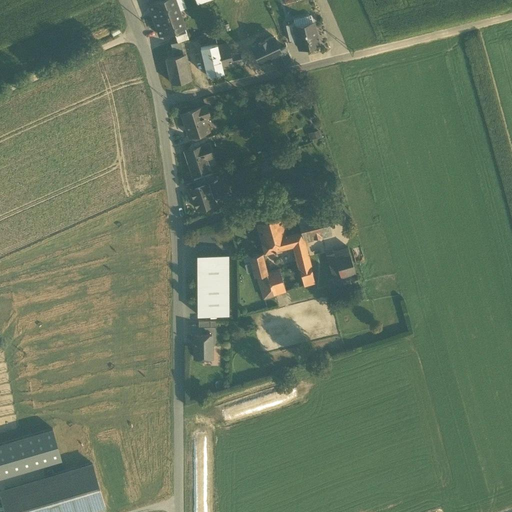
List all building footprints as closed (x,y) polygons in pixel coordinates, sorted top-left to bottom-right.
[(157,0),(148,3),(154,18),(178,10),(174,0),(157,0)] [(183,0),(174,0),(178,10),(186,7),(183,0)] [(184,25),(178,10),(154,18),(159,33),(173,29),(184,25)] [(294,22),(295,26),(312,22),(310,15),(304,16),(293,19),(294,22)] [(285,24),(289,40),(297,38),(294,26),(295,26),(294,22),(285,24)] [(317,43),(312,22),(295,26),(294,26),(297,38),(299,47),(317,43)] [(173,29),(175,35),(186,31),(184,25),(173,29)] [(273,36),(252,46),(259,63),(267,59),(267,61),(273,58),(282,54),(279,49),(273,36)] [(171,44),(173,56),(183,53),(181,41),(171,44)] [(223,72),(222,67),(217,47),(217,44),(200,48),(206,75),(223,72)] [(227,44),(217,47),(222,67),(241,64),(239,53),(230,55),(227,44)] [(285,47),(279,49),(282,54),(273,58),(279,69),(292,62),(285,47)] [(165,57),(171,83),(189,79),(183,53),(173,56),(165,57)] [(205,98),(206,103),(218,101),(216,95),(205,98)] [(188,134),(189,135),(191,135),(205,130),(208,129),(204,116),(209,114),(205,104),(181,112),(185,123),(188,134)] [(183,136),(188,134),(185,123),(180,124),(183,136)] [(320,129),(308,133),(310,139),(322,135),(320,129)] [(191,135),(193,141),(205,137),(207,136),(205,130),(191,135)] [(207,142),(205,137),(193,141),(192,141),(194,147),(207,142)] [(185,149),(192,172),(209,167),(206,157),(205,153),(210,151),(207,142),(194,147),(185,149)] [(284,152),(269,157),(272,168),(287,163),(284,152)] [(193,179),(196,186),(207,182),(207,183),(214,181),(214,180),(212,173),(193,179)] [(214,181),(207,183),(207,182),(196,186),(189,188),(196,208),(214,203),(211,195),(221,192),(217,179),(214,180),(214,181)] [(251,197),(248,190),(238,193),(241,201),(251,197)] [(301,231),(304,241),(331,233),(325,210),(297,218),(300,231),(301,231)] [(256,223),(264,253),(293,245),(304,241),(301,231),(300,231),(285,235),(280,217),(256,223)] [(293,245),(295,255),(307,253),(304,241),(293,245)] [(334,278),(342,275),(355,271),(347,246),(326,253),(334,278)] [(253,270),(254,276),(257,275),(266,272),(262,253),(249,256),(251,262),(253,270)] [(314,283),(307,253),(295,255),(298,268),(304,286),(314,283)] [(197,254),(197,314),(228,314),(227,254),(197,254)] [(244,263),(246,271),(253,270),(251,262),(244,263)] [(257,275),(263,298),(285,291),(279,268),(266,272),(257,275)] [(355,271),(342,275),(345,291),(353,289),(353,292),(359,290),(358,287),(360,287),(355,271)] [(194,358),(211,357),(211,334),(194,334),(194,358)] [(52,428),(0,443),(0,476),(61,459),(52,428)] [(0,489),(0,492),(5,511),(81,511),(104,505),(92,463),(38,478),(0,489)]
